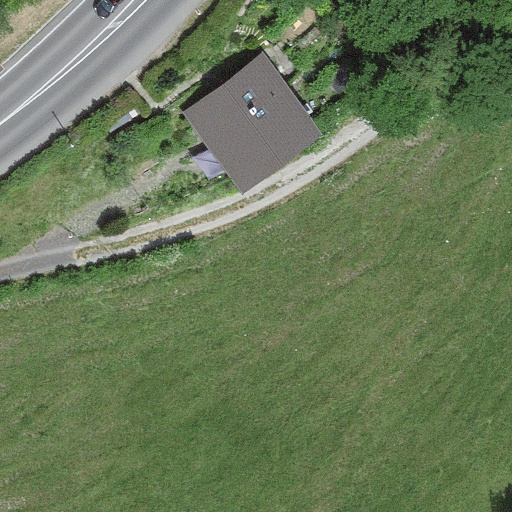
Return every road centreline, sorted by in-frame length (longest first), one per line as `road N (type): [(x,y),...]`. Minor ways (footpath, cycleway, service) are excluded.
road 1 (track): [(0,270),(105,247),(255,197),(423,83),(511,5)]
road 2 (secondary): [(0,127),(137,0)]
